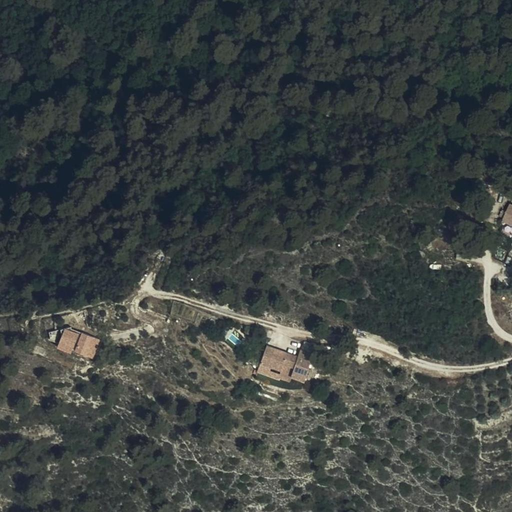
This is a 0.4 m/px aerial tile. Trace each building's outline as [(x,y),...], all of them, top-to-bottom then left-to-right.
[(511,202),(509,201),(501,218),(511,222),(511,202)] [(59,344),(95,356),(102,336),(65,324),(59,344)] [(279,368),(277,373),(288,377),(290,375),(305,380),(311,362),(298,357),(288,353),(286,358),(273,354),(274,351),(266,349),(261,362),(272,365),(279,368)] [(298,357),(311,362),(313,356),(300,351),(298,357)] [(276,377),(277,373),(270,370),(272,365),(261,362),(258,370),(276,377)]
